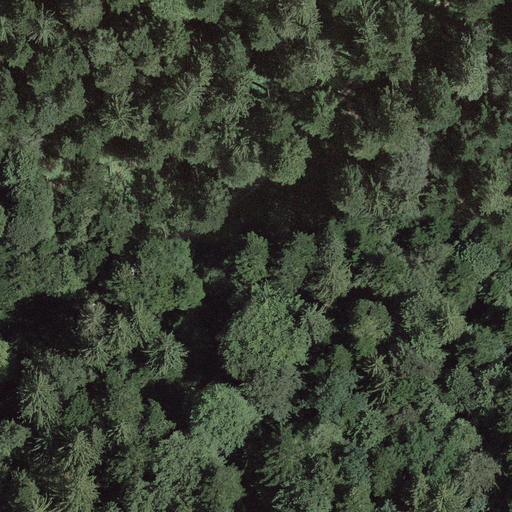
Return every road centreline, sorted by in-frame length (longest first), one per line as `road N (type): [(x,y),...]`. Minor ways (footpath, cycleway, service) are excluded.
road 1 (track): [(0,409),(452,0)]
road 2 (track): [(189,231),(218,289),(212,329),(164,454),(131,511)]
